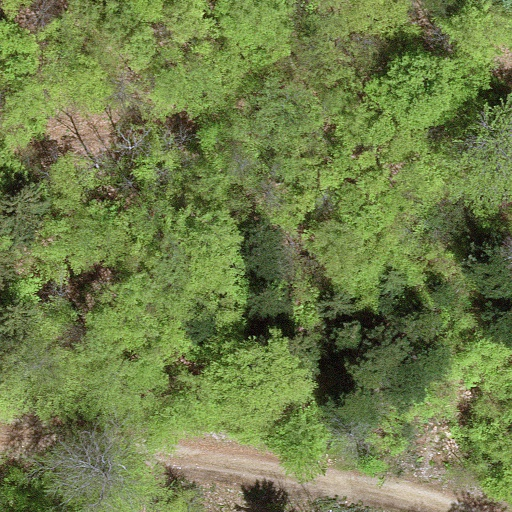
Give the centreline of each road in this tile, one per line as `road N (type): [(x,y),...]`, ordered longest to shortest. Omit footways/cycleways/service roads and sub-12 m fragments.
road 1 (track): [(511,63),(358,81),(0,151)]
road 2 (track): [(0,423),(399,492),(459,511)]
